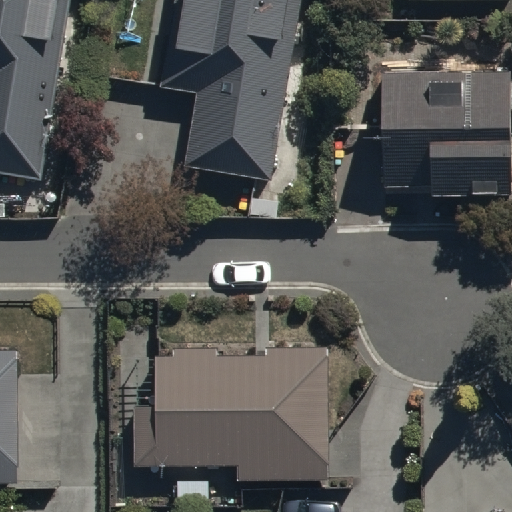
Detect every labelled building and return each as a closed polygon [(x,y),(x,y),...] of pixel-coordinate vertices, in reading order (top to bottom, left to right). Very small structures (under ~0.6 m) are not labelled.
[(0,0),(0,162),(39,169),(66,0),(0,0)] [(199,86),(187,157),(270,170),(296,0),(170,0),(158,80),(199,86)] [(511,193),(509,73),(382,74),(383,193),(511,193)] [(134,395),(133,455),(236,456),(236,475),(330,476),(331,336),(263,335),(263,345),(219,344),(219,338),(174,337),(174,346),(157,346),(156,395),(134,395)] [(0,476),(18,477),(17,341),(0,341),(0,476)]
